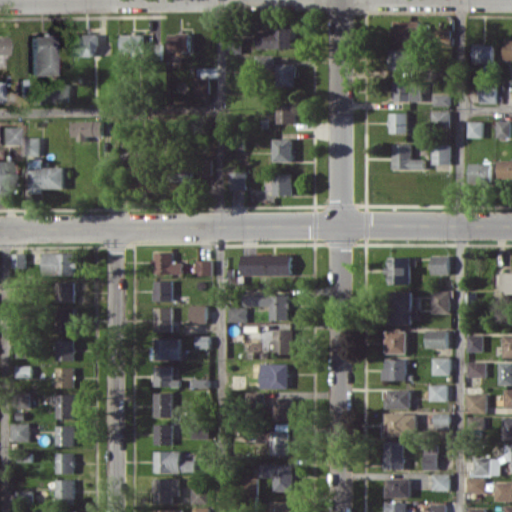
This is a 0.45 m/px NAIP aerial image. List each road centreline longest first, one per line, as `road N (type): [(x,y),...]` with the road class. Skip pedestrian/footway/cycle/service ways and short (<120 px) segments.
road 1 (residential): [(344,0),(340,511)]
road 2 (tertiary): [(0,228),(511,225)]
road 3 (residential): [(117,511),(117,226)]
